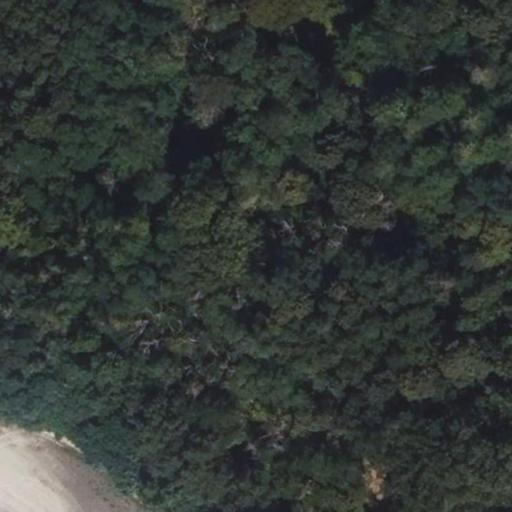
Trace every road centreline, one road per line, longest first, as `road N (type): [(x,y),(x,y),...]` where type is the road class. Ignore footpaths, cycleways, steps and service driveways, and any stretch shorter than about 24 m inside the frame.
road 1 (track): [(511,220),(192,130),(0,158)]
road 2 (track): [(380,0),(192,130)]
road 3 (track): [(0,415),(133,473),(157,511)]
